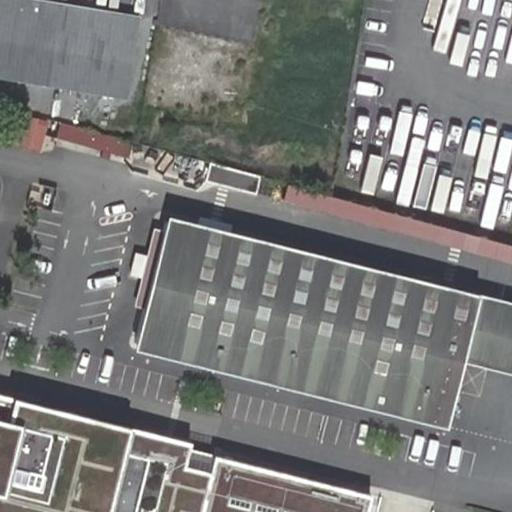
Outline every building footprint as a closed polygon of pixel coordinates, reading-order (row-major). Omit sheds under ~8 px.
[(137,13),(56,0),(0,0),(0,77),(123,98),(137,13)] [(18,145),(38,150),(45,119),(26,115),(24,121),(18,145)] [(130,142),(60,122),(57,134),(127,153),(130,142)] [(260,177),(210,163),(205,182),(255,196),(260,177)] [(511,241),(284,184),(280,200),(511,258),(511,241)] [(463,353),(511,365),(511,309),(164,223),(134,341),(447,419),(463,353)] [(325,411),(329,397),(222,370),(219,384),(325,411)] [(189,446),(0,396),(0,511),(365,511),(369,499),(187,452),(189,446)]
